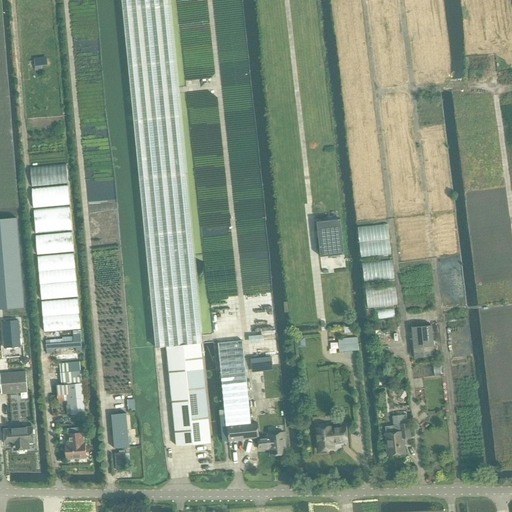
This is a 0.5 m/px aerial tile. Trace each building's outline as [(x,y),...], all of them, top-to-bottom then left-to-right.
[(122,0),(156,348),(167,347),(201,343),(202,343),(190,211),(169,0),(122,0)] [(0,309),(24,308),(17,218),(0,219),(0,309)] [(344,255),(340,219),(338,219),(316,222),(320,257),(344,255)] [(20,344),(21,343),(20,339),(19,339),(18,321),(3,322),(4,340),(3,341),(4,345),(5,346),(5,348),(20,347),(20,344)] [(412,328),(415,358),(435,356),(432,326),(412,328)] [(339,339),(340,352),(358,350),(357,338),(339,339)] [(243,341),(218,343),(225,411),(219,411),(223,441),(224,441),(229,440),(230,441),(256,438),(258,438),(259,438),(258,423),(251,424),(243,341)] [(52,353),(52,349),(76,348),(76,351),(82,351),(81,342),(63,343),(46,344),(47,354),(52,353)] [(167,347),(177,445),(211,442),(201,343),(167,347)] [(271,358),(251,360),(252,367),(272,365),(271,358)] [(60,364),(61,373),(62,385),(82,383),(81,371),(80,362),(60,364)] [(0,374),(2,394),(28,392),(26,372),(0,374)] [(62,385),(57,385),(58,395),(67,394),(67,400),(68,405),(71,405),(72,414),(85,413),(82,383),(62,385)] [(397,396),(403,400),(407,392),(401,388),(397,396)] [(111,415),(114,449),(129,447),(126,413),(111,415)] [(395,426),(386,427),(386,434),(388,456),(406,454),(404,438),(411,437),(409,423),(408,424),(407,415),(398,416),(399,426),(395,426)] [(29,449),(29,443),(34,442),(33,427),(5,429),(6,445),(14,444),(14,450),(18,450),(19,452),(25,451),(26,449),(29,449)] [(316,429),(318,450),(333,449),(333,443),(347,441),(345,427),(331,429),(331,427),(316,429)] [(65,452),(65,453),(65,455),(67,456),(67,460),(86,458),(85,443),(84,443),(83,433),(82,428),(69,429),(69,434),(70,444),(66,445),(66,449),(65,450),(65,452)] [(259,438),(258,438),(260,450),(270,449),(271,456),(287,454),(285,433),(269,434),(269,437),(259,438)] [(115,453),(117,470),(127,470),(126,452),(115,453)]
